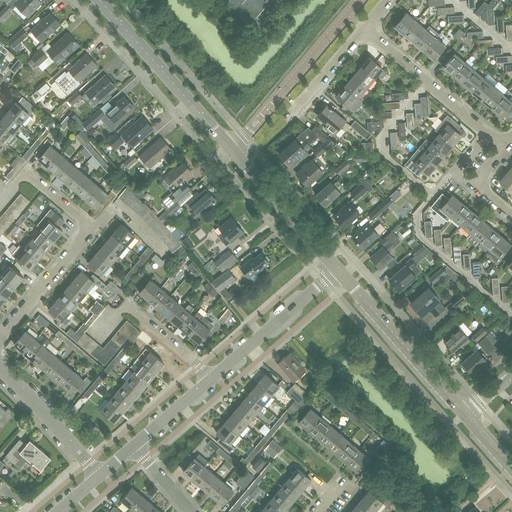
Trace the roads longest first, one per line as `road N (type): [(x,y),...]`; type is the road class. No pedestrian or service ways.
road 1 (tertiary): [(337,269),(98,0)]
road 2 (residential): [(0,336),(91,228),(21,175)]
road 3 (tertiary): [(464,414),(337,269)]
road 4 (residential): [(488,133),(363,28)]
road 5 (tertiary): [(215,375),(337,269)]
road 6 (residential): [(215,375),(124,304),(96,338)]
road 7 (unclassified): [(101,473),(0,367)]
